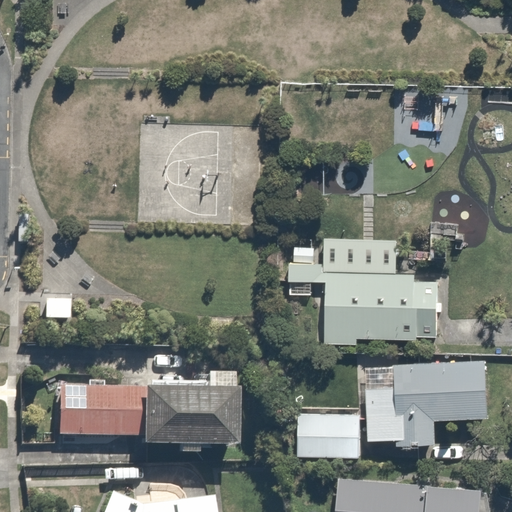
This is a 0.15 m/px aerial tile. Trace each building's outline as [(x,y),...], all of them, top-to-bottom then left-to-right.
[(30,216),(21,215),(20,242),(29,242),(30,216)] [(367,247),(298,245),(295,338),(409,341),(411,279),(366,278),(367,247)] [(369,370),(370,453),(443,452),(443,425),(489,424),(488,367),(369,370)] [(246,455),(248,375),(217,375),(217,396),(150,395),(149,453),(246,455)] [(147,380),(85,377),(84,389),(60,388),(58,437),(144,441),(147,380)] [(362,416),(299,413),(296,459),(359,463),(362,416)] [(489,511),(491,496),(343,484),(340,511),(489,511)] [(221,511),(221,508),(221,502),(139,510),(113,496),(106,511),(221,511)]
